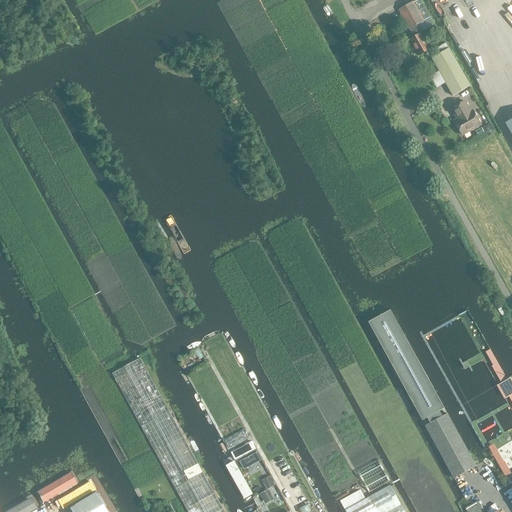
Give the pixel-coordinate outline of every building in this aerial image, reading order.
[(419,55),(428,50),(419,33),(422,31),(418,24),(423,21),(412,2),(398,11),(413,38),(410,40),(419,55)] [(431,58),(453,96),(470,86),(449,48),(431,58)] [(452,109),(457,119),(454,121),(455,122),(454,124),(456,127),(458,127),(462,135),(481,125),(473,111),(471,112),(465,101),(452,109)] [(489,123),(481,128),(484,132),(485,135),(493,130),(489,123)] [(425,426),(454,479),(476,466),(447,414),(442,416),(439,411),(444,409),(390,310),(368,322),(422,421),(427,418),(430,423),(425,426)] [(209,332),(199,337),(202,341),(211,336),(209,332)] [(511,382),(510,379),(508,381),(490,350),(486,352),(493,362),(491,363),(502,382),(497,386),(505,399),(510,396),(511,398),(511,382)] [(187,511),(223,511),(140,359),(112,374),(187,511)] [(198,397),(183,369),(177,373),(192,401),(198,397)] [(230,449),(249,438),(243,429),(224,440),(230,449)] [(243,460),(257,452),(251,442),(231,452),(237,463),(239,462),(241,466),(245,463),(243,460)] [(251,497),(233,463),(226,466),(244,500),(251,497)] [(267,488),(276,483),(271,474),(261,480),(267,488)] [(270,487),(275,497),(280,494),(275,484),(270,487)] [(340,502),(345,511),(404,511),(390,486),(366,499),(361,490),(340,502)] [(264,503),(275,498),(269,488),(259,493),(264,503)] [(498,511),(498,510),(494,511),(484,511),(478,501),(465,508),(466,511),(498,511)]
